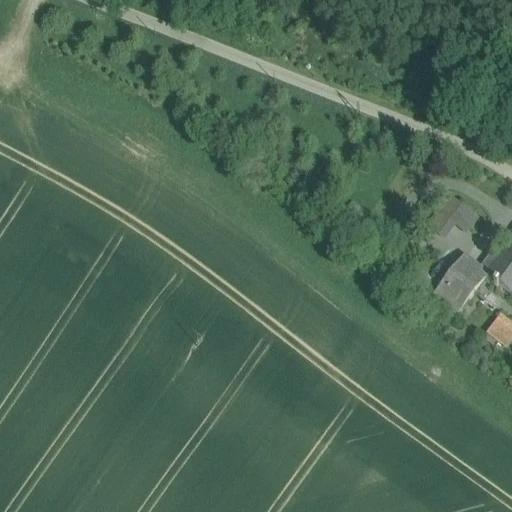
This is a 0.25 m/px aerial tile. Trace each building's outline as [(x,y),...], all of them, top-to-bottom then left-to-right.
[(430,232),(441,240),(455,226),(465,234),(478,221),(450,202),(430,232)] [(481,272),(479,275),(487,281),(495,287),(494,288),(497,290),(498,289),(511,299),(511,241),(500,257),(495,253),(481,272)] [(458,317),(487,281),(479,275),(481,272),(465,259),(434,298),(458,317)] [(487,337),(499,346),(511,328),(511,326),(501,318),(487,337)] [(511,328),(499,346),(506,352),(511,344),(511,328)]
